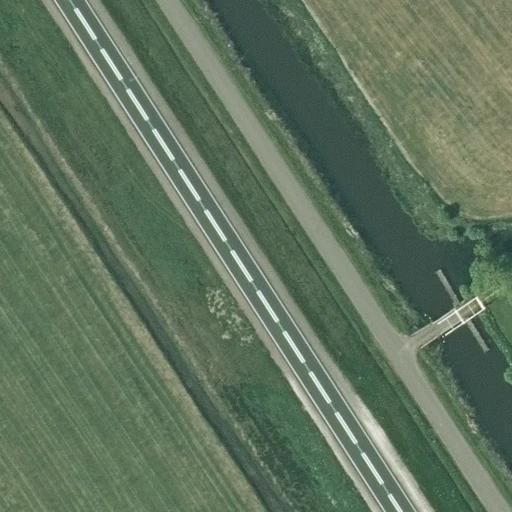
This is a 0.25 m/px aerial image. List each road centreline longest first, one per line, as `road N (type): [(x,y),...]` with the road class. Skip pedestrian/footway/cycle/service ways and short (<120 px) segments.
road 1 (unclassified): [(498,511),(167,0)]
road 2 (trunk): [(399,511),(69,0)]
